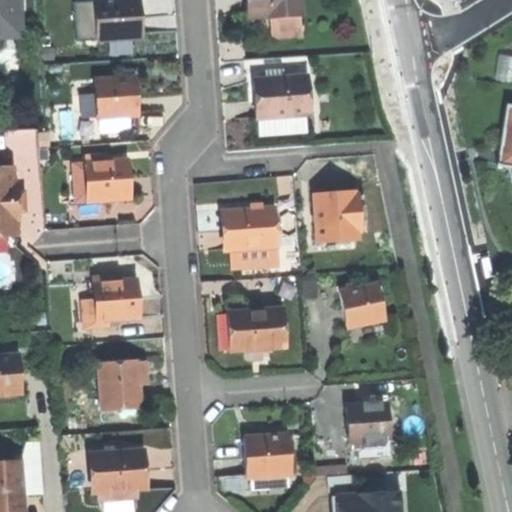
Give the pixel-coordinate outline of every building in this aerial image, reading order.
[(0,0),(0,33),(19,33),(18,0),(0,0)] [(97,36),(143,33),(141,13),(140,0),(95,0),(96,8),(97,28),(97,36)] [(250,0),(251,11),(268,10),(268,13),(271,13),(301,11),(303,11),(302,0),(250,0)] [(81,29),(97,28),(96,8),(79,9),(81,29)] [(302,30),(301,11),(271,13),(272,31),(302,30)] [(259,115),(306,112),(303,73),(284,75),(271,75),(254,77),(256,97),(257,115),(259,115)] [(99,116),(140,113),(139,93),(137,74),(96,77),(99,116)] [(511,100),(510,101),(500,162),(509,163),(511,176),(511,100)] [(307,130),(306,112),(259,115),(260,133),(307,130)] [(53,147),(50,127),(34,129),(37,150),(53,147)] [(87,154),(87,161),(108,160),(107,153),(87,154)] [(90,199),(133,196),(132,177),(130,158),(108,160),(87,161),(90,199)] [(0,166),(0,174),(15,175),(15,166),(0,166)] [(0,235),(17,235),(17,219),(21,219),(21,204),(20,184),(15,184),(15,175),(0,174),(0,235)] [(334,191),(316,192),(319,240),(357,238),(354,190),(334,191)] [(227,247),(277,244),(275,207),(225,210),(226,231),(227,247)] [(107,319),(138,317),(137,298),(136,278),(109,279),(95,280),(96,303),(97,319),(107,319)] [(342,289),(350,325),(364,322),(386,317),(379,282),(342,289)] [(108,326),(107,319),(97,319),(96,303),(83,303),(85,327),(108,326)] [(235,330),(236,348),(285,343),(282,306),(233,310),(235,330)] [(0,394),(21,393),(19,354),(0,355),(0,394)] [(102,359),(104,401),(141,400),(141,389),(140,381),(139,360),(139,357),(102,359)] [(147,360),(139,360),(140,381),(148,380),(147,360)] [(370,393),(370,401),(386,400),(385,392),(370,393)] [(142,407),(141,400),(104,401),(104,409),(142,407)] [(370,401),(347,402),(348,420),(349,441),(352,441),(390,439),(392,439),(390,400),(386,400),(370,401)] [(247,474),(292,471),(289,431),(244,435),(245,457),(247,474)] [(390,454),(390,439),(352,441),(352,448),(359,448),(359,456),(390,454)] [(136,485),(141,484),(139,447),(90,450),(92,487),(98,487),(136,485)] [(145,447),(139,447),(141,484),(147,484),(146,464),(145,447)] [(0,506),(24,505),(22,459),(0,460),(0,506)] [(294,477),(258,481),(259,489),(295,486),(294,477)] [(137,493),(136,485),(98,487),(98,496),(137,493)] [(358,511),(401,511),(401,490),(358,492),(358,504),(358,511)]
